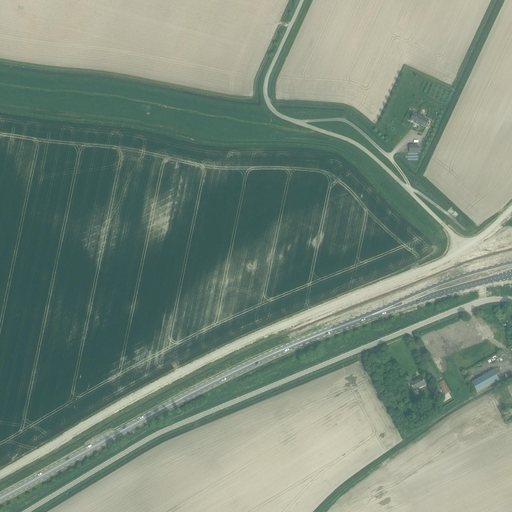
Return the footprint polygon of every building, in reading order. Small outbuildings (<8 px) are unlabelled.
[(430,122),(423,119),(423,118),(414,114),(411,122),(420,126),(420,125),(427,128),(430,122)] [(493,370),(471,382),(477,393),(499,380),(493,370)] [(414,391),(425,385),(423,380),(422,381),(421,377),(409,384),(412,388),(412,387),(414,391)] [(438,384),(441,389),(447,386),(444,381),(438,384)] [(496,402),(502,399),(505,407),(511,403),(511,397),(509,390),(494,396),(496,402)]
